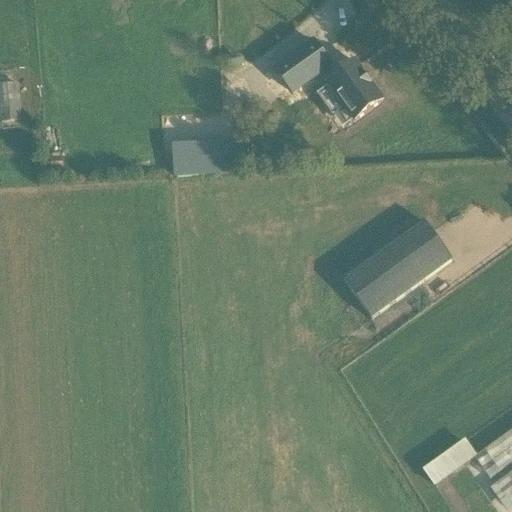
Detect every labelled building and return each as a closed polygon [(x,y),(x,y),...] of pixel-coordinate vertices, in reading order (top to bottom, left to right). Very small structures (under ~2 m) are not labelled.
[(232,66),(231,35),(213,36),(214,49),(205,50),(206,67),(232,66)] [(298,56),(276,72),(291,93),(319,73),(329,88),(317,96),(333,118),(334,117),(345,109),(345,110),(354,123),(366,114),(382,103),(355,64),(336,78),(329,68),(330,67),(314,44),(298,56)] [(0,124),(22,123),(18,86),(0,87),(0,124)] [(245,145),(225,146),(226,175),(237,175),(237,164),(246,163),(245,145)] [(189,167),(223,165),(223,149),(188,151),(189,167)] [(373,321),(455,263),(426,225),(342,281),(373,321)] [(511,431),(474,458),(490,481),(511,465),(511,431)] [(511,473),(492,487),(501,500),(511,493),(511,473)]
